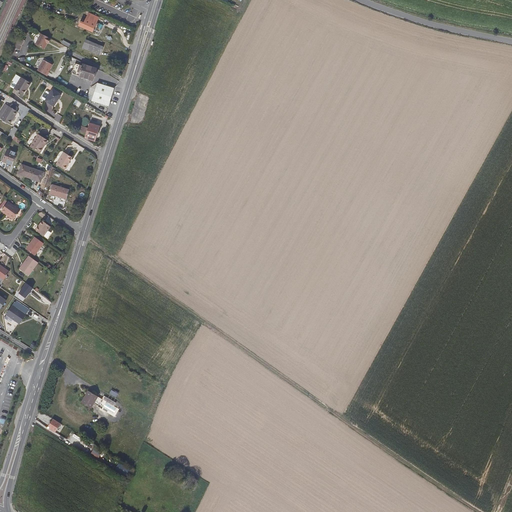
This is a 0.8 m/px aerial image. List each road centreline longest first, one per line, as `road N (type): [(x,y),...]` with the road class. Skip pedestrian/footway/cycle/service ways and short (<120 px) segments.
road 1 (track): [(83,236),(477,511)]
road 2 (secondary): [(8,511),(11,476),(60,310)]
road 3 (secondary): [(60,310),(0,483)]
road 4 (unclassified): [(511,44),(357,0)]
